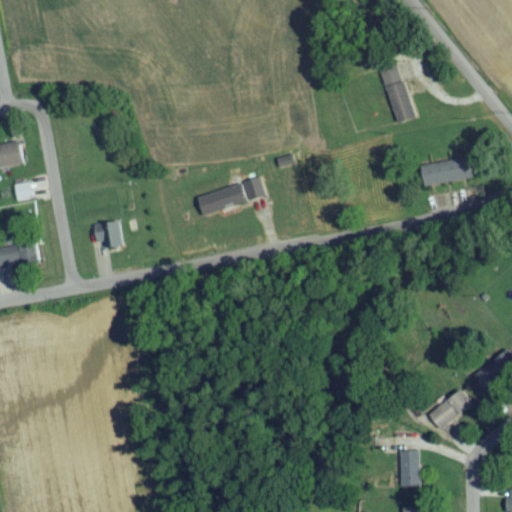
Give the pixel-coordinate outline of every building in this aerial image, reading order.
[(399,131),(418,124),(398,69),(379,75),(399,131)] [(0,174),(24,170),(21,149),(0,152),(0,174)] [(425,194),(474,185),(470,163),(421,172),(425,194)] [(267,206),(262,186),(201,201),(206,221),(267,206)] [(123,253),(118,228),(95,232),(99,257),(123,253)] [(0,274),(41,268),(38,247),(0,253),(0,274)] [(511,377),(511,357),(509,354),(474,381),(486,397),(511,377)] [(430,421),(441,436),(474,411),(463,396),(430,421)] [(421,493),(421,457),(400,457),(400,493),(421,493)]
